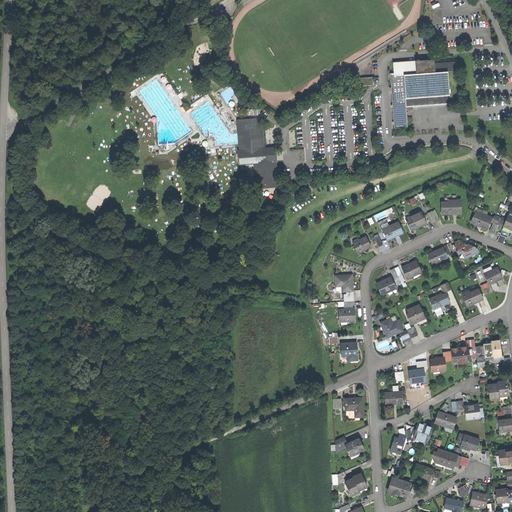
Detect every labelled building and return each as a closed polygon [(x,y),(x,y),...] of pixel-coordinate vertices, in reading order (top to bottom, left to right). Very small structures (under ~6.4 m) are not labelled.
[(434,59),(419,60),(419,59),(416,60),(416,61),(414,61),(415,74),(390,76),(393,127),(407,126),(406,107),(459,103),(456,71),(435,72),(434,59)] [(360,77),(355,77),(355,86),(363,85),(373,84),(372,76),(360,77)] [(189,101),(183,105),(186,110),(192,107),(189,101)] [(265,119),(239,121),(242,149),(242,150),(267,148),(265,120),(265,119)] [(278,147),(267,148),(242,150),(240,151),(241,166),(257,165),(259,189),(277,188),(275,166),(280,166),(279,156),(278,147)] [(440,202),(441,214),(461,213),(460,200),(454,200),(454,203),(449,203),(449,202),(440,202)] [(435,210),(431,211),(436,221),(440,219),(435,210)] [(407,222),(411,230),(426,223),(420,211),(410,216),(411,218),(406,221),(406,222),(407,222)] [(427,213),(432,223),(436,221),(431,211),(427,213)] [(475,212),(471,222),(487,229),(490,220),(492,217),(483,213),(482,215),(475,212)] [(492,217),(490,220),(493,221),(497,223),(501,216),(496,214),(492,217)] [(511,216),(508,214),(503,226),(511,229),(511,216)] [(389,227),(382,230),(387,239),(402,232),(398,222),(389,226),(389,227)] [(352,242),(357,253),(371,246),(366,236),(352,242)] [(375,240),(379,247),(383,245),(379,236),(375,238),(375,240)] [(462,242),(461,240),(459,239),(454,242),(455,243),(454,244),(457,250),(458,250),(459,251),(461,250),(462,252),(463,252),(464,252),(465,256),(470,253),(471,255),(474,253),(475,254),(479,252),(477,249),(477,247),(476,248),(475,247),(475,246),(474,247),(473,246),(468,244),(467,244),(465,244),(465,243),(464,242),(463,242),(462,242)] [(443,247),(427,254),(433,268),(440,264),(439,261),(448,257),(443,247)] [(401,267),(407,278),(412,276),(411,274),(420,270),(416,260),(401,267)] [(492,270),(484,274),(489,284),(502,278),(497,267),(492,270)] [(390,270),(394,279),(399,277),(398,275),(394,268),(390,270)] [(335,276),(336,286),(346,286),(346,291),(353,291),(351,274),(335,276)] [(390,277),(376,283),(381,294),(387,292),(386,290),(395,286),(390,277)] [(441,284),(444,292),(452,288),(449,281),(441,284)] [(490,286),(482,289),(485,294),(492,291),(490,286)] [(469,290),(461,293),(467,306),(482,299),(477,288),(470,292),(469,290)] [(353,300),(353,291),(346,291),(346,293),(344,293),(345,301),(353,300)] [(438,294),(429,298),(433,308),(439,306),(440,307),(450,302),(446,293),(439,296),(438,294)] [(353,300),(345,301),(339,301),(339,306),(344,306),(344,309),(354,308),(353,300)] [(408,313),(406,314),(407,317),(409,317),(412,324),(418,321),(417,320),(423,318),(420,311),(422,310),(419,304),(406,310),(408,313)] [(338,309),(339,320),(349,319),(349,321),(355,320),(354,308),(344,309),(338,309)] [(375,320),(384,316),(382,312),(373,316),(375,320)] [(390,318),(380,322),(387,337),(403,330),(398,320),(392,322),(390,318)] [(406,329),(407,331),(410,338),(418,335),(414,328),(411,329),(410,327),(406,329)] [(491,341),(491,343),(493,357),(500,356),(498,340),(491,341)] [(341,344),(341,354),(350,353),(351,355),(357,355),(356,343),(341,344)] [(483,344),(483,345),(485,359),(493,358),(493,357),(491,343),(483,344)] [(483,345),(475,346),(476,351),(477,362),(485,361),(485,359),(483,345)] [(450,349),(451,351),(452,360),(452,364),(469,361),(467,346),(450,349)] [(443,352),(444,358),(444,361),(452,360),(451,351),(443,352)] [(431,365),(432,371),(445,369),(444,361),(444,358),(441,358),(440,357),(435,358),(435,359),(431,359),(432,364),(431,365)] [(410,383),(427,381),(426,366),(409,368),(410,383)] [(395,372),(395,379),(399,379),(399,381),(404,381),(403,371),(395,372)] [(497,383),(498,395),(508,394),(506,381),(497,382),(497,383)] [(497,383),(488,384),(490,398),(499,397),(498,395),(497,383)] [(396,403),(396,404),(403,403),(402,391),(385,393),(385,403),(396,403)] [(333,397),(334,407),(343,406),(342,397),(333,397)] [(344,398),(345,410),(354,409),(354,417),(363,416),(362,397),(344,398)] [(463,401),(455,401),(456,409),(457,411),(457,413),(462,412),(462,408),(464,408),(463,401)] [(477,404),(465,406),(466,419),(479,417),(477,404)] [(438,411),(434,422),(445,426),(444,429),(452,431),(456,417),(438,411)] [(497,419),(499,431),(511,429),(511,420),(511,418),(497,419)] [(418,423),(413,437),(421,440),(422,438),(427,440),(427,442),(432,428),(418,423)] [(460,445),(460,446),(465,448),(465,446),(475,450),(479,439),(460,433),(457,441),(459,442),(458,445),(460,445)] [(394,437),(391,446),(401,450),(406,436),(400,434),(399,439),(394,437)] [(335,448),(344,444),(341,437),(335,440),(335,442),(335,447),(335,448)] [(349,442),(344,444),(350,456),(364,449),(358,438),(353,440),(349,442)] [(435,458),(433,462),(453,468),(454,464),(458,455),(438,448),(437,450),(434,449),(432,457),(435,458)] [(511,448),(498,450),(500,464),(511,462),(511,448)] [(458,455),(454,464),(458,465),(459,463),(466,466),(469,458),(458,455)] [(416,464),(412,476),(419,478),(420,477),(429,480),(433,469),(416,464)] [(352,477),(353,478),(358,489),(366,485),(360,473),(352,477)] [(392,477),(387,491),(405,497),(410,483),(394,478),(392,477)] [(353,478),(345,481),(350,494),(358,490),(358,489),(353,478)] [(465,484),(458,488),(462,497),(466,495),(465,493),(469,491),(465,484)] [(497,502),(508,501),(507,490),(507,488),(496,489),(497,502)] [(472,491),(470,503),(479,505),(479,507),(484,508),(487,494),(472,491)] [(446,497),(444,508),(454,510),(453,511),(460,511),(463,501),(446,497)]
